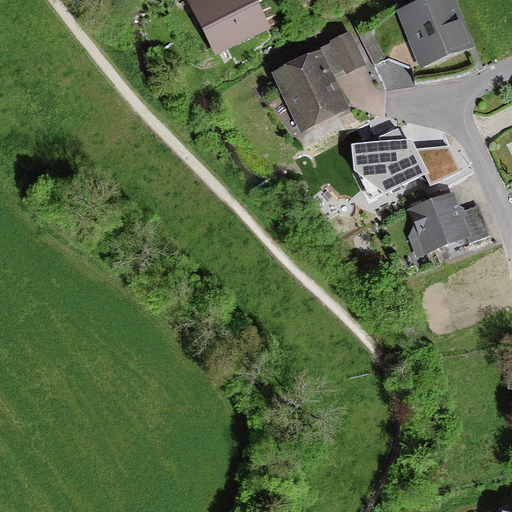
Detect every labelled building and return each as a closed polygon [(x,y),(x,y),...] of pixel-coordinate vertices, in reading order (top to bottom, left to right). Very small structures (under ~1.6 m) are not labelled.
[(217,48),(260,26),(246,0),(204,0),(206,4),(197,9),(217,48)] [(473,50),(453,0),(444,0),(398,18),(419,71),(473,50)] [(344,71),(358,65),(345,38),(331,44),(344,71)] [(275,77),(300,128),(341,108),(316,57),(275,77)] [(410,141),(353,145),(356,169),(385,191),(426,172),(410,141)] [(453,209),(449,199),(410,214),(423,251),(463,236),(457,221),(460,214),(459,212),(453,209)]
